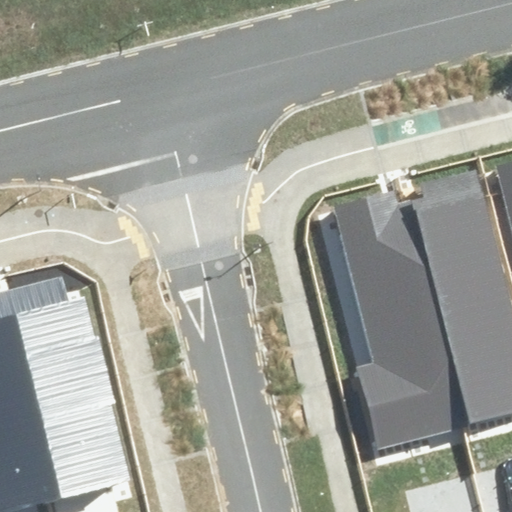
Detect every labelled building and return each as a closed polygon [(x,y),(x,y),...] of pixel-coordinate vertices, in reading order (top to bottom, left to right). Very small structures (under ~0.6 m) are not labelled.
[(511,164),(499,168),(511,221),(511,164)] [(421,201),(409,204),(467,423),(511,411),(511,303),(477,173),(417,188),(421,201)] [(394,189),(332,206),(373,362),(359,366),(380,444),(467,423),(409,204),(399,208),(394,189)] [(76,296),(10,313),(58,504),(125,487),(76,296)] [(0,315),(0,511),(24,511),(58,504),(10,313),(0,315)]
